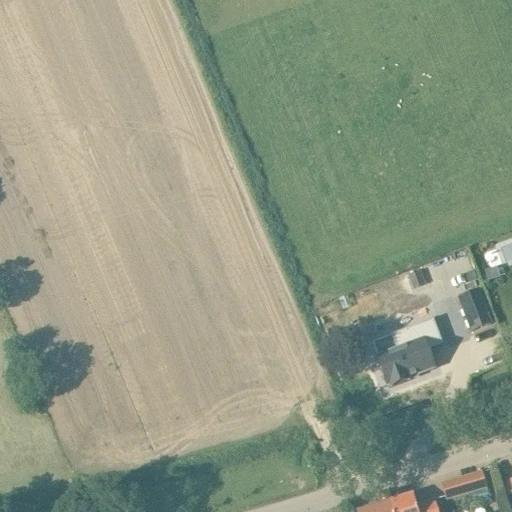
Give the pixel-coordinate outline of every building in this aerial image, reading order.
[(470,334),(491,326),(478,291),(456,300),(470,334)] [(395,352),(375,359),(385,388),(388,387),(389,389),(407,382),(406,380),(433,370),(426,352),(441,346),(432,321),(390,337),(395,352)] [(484,490),(480,475),(441,486),(445,502),(484,490)] [(511,479),(501,482),(505,497),(511,495),(511,479)] [(434,511),(432,504),(415,509),(412,499),(390,506),(391,511),(434,511)]
